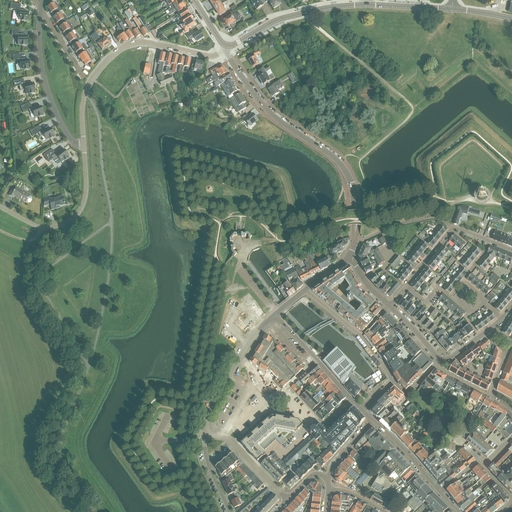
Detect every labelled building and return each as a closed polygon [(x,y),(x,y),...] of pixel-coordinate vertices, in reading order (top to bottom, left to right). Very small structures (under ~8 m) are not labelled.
[(171,4),(168,6),(169,7),(170,6),(171,8),(168,10),(169,12),(183,3),(181,0),(178,2),(177,1),(172,5),(171,4)] [(218,0),(213,0),(211,2),(213,5),(212,6),(214,10),(223,4),(225,3),(223,0),(222,0),(219,2),(219,1),(218,0)] [(255,7),(257,10),(264,6),(263,5),(266,3),(264,0),(254,0),(251,2),(254,5),(253,5),(254,7),(255,7)] [(267,0),(274,10),(281,5),(278,0),(267,0)] [(21,4),(14,4),(11,3),(10,9),(13,10),(17,10),(16,14),(19,14),(18,20),(22,20),(22,22),(27,22),(27,21),(28,21),(29,13),(25,13),(25,11),(20,10),(21,4)] [(47,7),(51,14),(51,13),(52,13),(54,16),(60,12),(61,11),(58,5),(56,6),(54,3),(51,4),(52,4),(50,5),(47,7)] [(185,7),(183,3),(169,12),(171,15),(176,11),(177,13),(181,11),(181,10),(185,7)] [(225,8),(223,4),(214,10),(217,13),(218,13),(220,16),(226,12),(223,8),(225,8)] [(94,13),(91,8),(86,11),(89,16),(94,13)] [(185,9),(172,17),(174,20),(176,18),(178,21),(189,14),(189,13),(188,11),(187,11),(185,9)] [(53,17),(57,24),(57,23),(58,23),(60,26),(68,21),(64,15),(62,16),(60,13),(53,17)] [(232,16),(224,21),(228,26),(234,23),(239,20),(238,18),(236,14),(232,16)] [(189,15),(178,23),(182,29),(185,33),(189,31),(188,29),(195,24),(192,20),(193,18),(192,16),(190,16),(189,15)] [(143,25),(144,27),(147,25),(145,23),(141,17),(138,19),(143,25)] [(135,19),(133,20),(135,24),(144,37),(148,34),(144,27),(142,29),(136,20),(135,19)] [(128,20),(125,22),(126,23),(136,38),(140,35),(136,29),(134,30),(128,20)] [(60,27),(59,27),(63,34),(64,33),(66,36),(74,31),(68,22),(60,27)] [(121,23),(119,24),(123,31),(124,33),(128,39),(129,40),(134,37),(128,28),(124,27),(121,23)] [(19,29),(12,29),(12,35),(15,35),(15,40),(18,40),(18,45),(21,45),(21,46),(27,46),(27,45),(28,45),(28,37),(24,37),(24,35),(19,35),(19,29)] [(97,30),(95,32),(97,35),(106,47),(108,45),(109,45),(111,44),(111,43),(106,37),(104,39),(97,30)] [(192,31),(186,35),(189,39),(190,41),(191,39),(194,43),(196,42),(203,38),(199,31),(194,34),(192,31)] [(66,37),(65,37),(69,44),(70,43),(71,43),(72,45),(78,42),(80,40),(76,34),(74,36),(73,33),(66,37)] [(128,39),(124,33),(116,38),(119,42),(121,40),(123,43),(128,39)] [(95,36),(92,39),(96,45),(97,44),(102,50),(103,50),(105,49),(105,48),(106,47),(97,35),(95,36)] [(72,47),(76,53),(77,52),(79,55),(88,50),(84,44),(81,45),(79,43),(75,45),(72,47)] [(79,56),(78,57),(82,63),(83,63),(82,63),(83,62),(85,65),(93,60),(87,51),(79,57),(79,56)] [(255,56),(255,57),(249,61),(253,67),(259,63),(257,60),(259,58),(257,55),(261,54),(260,51),(253,53),(255,57),(255,56)] [(161,72),(163,66),(164,62),(165,54),(163,54),(163,53),(161,53),(160,54),(160,53),(158,63),(158,64),(159,65),(157,75),(159,81),(164,79),(162,73),(161,74),(161,73),(161,72)] [(19,54),(12,55),(13,61),(17,61),(17,65),(20,65),(20,70),(24,69),(24,71),(29,70),(29,69),(30,69),(29,61),(25,61),(25,59),(20,60),(19,54)] [(107,78),(106,79),(112,86),(120,79),(119,78),(123,76),(124,77),(131,72),(133,75),(135,74),(131,69),(131,70),(130,71),(126,66),(126,65),(125,64),(124,64),(122,61),(115,66),(118,70),(115,73),(114,72),(114,73),(113,73),(111,75),(110,76),(109,75),(107,78)] [(192,63),(191,71),(200,73),(203,63),(196,61),(195,64),(192,63)] [(221,71),(225,68),(224,66),(222,66),(220,67),(219,66),(210,71),(213,76),(218,73),(221,71)] [(264,69),(259,72),(260,72),(262,76),(259,78),(262,82),(260,82),(262,84),(263,84),(263,85),(267,83),(268,83),(270,82),(269,81),(275,78),(273,74),(268,77),(266,72),(271,70),(269,66),(264,69)] [(218,73),(213,76),(206,80),(208,84),(210,83),(214,81),(215,80),(220,77),(228,73),(227,72),(225,68),(221,71),(219,72),(218,73)] [(215,80),(214,81),(215,83),(217,82),(219,86),(223,83),(232,78),(229,73),(220,78),(220,77),(215,80)] [(173,81),(171,76),(165,78),(164,79),(159,81),(161,85),(162,85),(166,84),(167,83),(173,81)] [(21,91),(25,90),(26,94),(30,94),(30,95),(35,93),(35,92),(36,92),(34,84),(30,85),(29,83),(25,84),(23,79),(13,82),(15,88),(19,86),(21,91)] [(224,84),(222,86),(228,97),(233,94),(234,94),(237,92),(235,88),(236,88),(235,85),(232,80),(224,84)] [(272,87),(269,89),(273,97),(279,93),(277,89),(283,86),(280,80),(273,84),(271,85),(272,87)] [(228,101),(226,102),(228,107),(233,104),(238,112),(237,113),(242,111),(246,108),(246,107),(245,106),(244,104),(245,103),(246,103),(246,102),(244,98),(241,94),(239,95),(235,97),(234,98),(234,97),(229,100),(228,101)] [(32,108),(30,103),(21,107),(23,113),(26,111),(29,110),(30,114),(33,113),(35,118),(38,117),(39,118),(43,116),(43,115),(44,114),(41,107),(37,108),(37,106),(32,108)] [(249,117),(245,121),(246,121),(246,120),(247,121),(248,123),(247,123),(248,124),(249,123),(250,125),(250,126),(254,123),(255,123),(258,120),(256,117),(253,114),(249,117)] [(39,126),(30,131),(33,137),(38,134),(40,137),(43,136),(46,140),(49,139),(50,140),(54,137),(54,136),(55,136),(51,129),(48,131),(47,129),(42,131),(39,126)] [(61,152),(60,151),(56,154),(52,149),(44,155),(49,162),(53,159),(55,162),(58,159),(61,163),(64,160),(65,161),(69,158),(68,157),(69,157),(66,152),(65,152),(63,151),(61,152)] [(29,195),(30,195),(16,188),(14,190),(12,189),(8,195),(13,198),(14,196),(26,202),(27,203),(29,203),(31,202),(32,200),(32,198),(31,196),(29,195)] [(478,197),(477,197),(478,198),(478,199),(479,200),(480,201),(481,201),(482,201),(483,201),(484,201),(485,200),(486,200),(486,199),(487,198),(487,197),(487,196),(487,195),(486,194),(486,193),(485,193),(484,192),(483,192),(482,192),(481,192),(480,192),(479,193),(478,194),(478,195),(478,197)] [(62,196),(51,199),(48,196),(44,197),(44,207),(48,205),(48,204),(50,203),(51,208),(64,205),(62,196)] [(458,208),(454,225),(458,226),(460,218),(461,219),(463,214),(466,215),(467,212),(479,216),(480,210),(473,208),(471,208),(470,207),(465,206),(458,208)] [(492,214),(490,220),(499,223),(500,221),(502,217),(492,214)] [(245,227),(245,222),(236,221),(236,228),(236,234),(238,234),(238,231),(245,231),(245,227)] [(435,231),(442,236),(446,231),(440,226),(435,231)] [(442,236),(435,231),(431,237),(437,242),(442,236)] [(511,238),(510,238),(510,237),(495,231),(492,239),(511,247),(511,238)] [(238,234),(236,234),(234,234),(229,241),(230,242),(231,242),(232,242),(233,242),(233,241),(235,240),(235,239),(236,239),(237,239),(237,237),(238,237),(238,236),(238,234)] [(242,238),(244,244),(246,244),(248,241),(249,240),(251,239),(251,236),(251,235),(250,235),(248,234),(247,234),(246,234),(245,235),(244,234),(243,234),(242,234),(242,236),(242,238)] [(455,245),(460,239),(454,234),(449,241),(455,245)] [(383,246),(387,243),(383,237),(379,240),(383,246)] [(437,242),(431,237),(426,243),(432,248),(437,242)] [(341,250),(343,249),(342,248),(345,247),(345,246),(346,245),(347,244),(348,238),(337,243),(338,244),(338,245),(341,250)] [(460,239),(455,245),(461,250),(466,244),(460,239)] [(332,241),(331,242),(333,247),(337,254),(341,252),(341,250),(338,245),(338,244),(337,243),(336,240),(333,242),(332,242),(332,241)] [(418,246),(424,251),(428,247),(422,242),(418,246)] [(367,258),(374,254),(379,251),(377,248),(374,249),(363,245),(358,256),(361,261),(367,258)] [(233,246),(231,247),(231,248),(232,248),(233,249),(232,250),(232,251),(232,252),(234,254),(235,255),(236,255),(237,254),(238,254),(239,253),(239,251),(241,250),(242,249),(242,247),(241,246),(236,246),(234,246),(233,246)] [(422,254),(424,251),(418,246),(414,251),(420,256),(423,259),(423,258),(425,256),(422,254)] [(443,246),(439,251),(445,256),(449,251),(443,246)] [(495,257),(498,249),(490,246),(487,254),(495,257)] [(325,251),(323,252),(325,255),(326,255),(327,257),(328,260),(333,258),(332,256),(337,254),(333,247),(328,249),(328,247),(324,248),(325,251)] [(475,247),(470,252),(476,258),(481,252),(475,247)] [(498,249),(495,257),(503,260),(506,252),(498,249)] [(417,260),(420,256),(414,251),(410,256),(416,261),(417,260)] [(445,256),(439,251),(435,256),(441,261),(445,256)] [(306,256),(304,252),(302,253),(303,254),(306,261),(304,262),(307,268),(302,270),(300,266),(295,268),(302,281),(311,276),(309,271),(312,269),(311,266),(310,265),(308,260),(306,256)] [(476,258),(470,252),(465,258),(471,263),(476,258)] [(511,254),(506,252),(503,260),(511,263),(511,259),(511,254)] [(319,254),(318,253),(316,254),(319,261),(317,263),(321,271),(326,268),(319,254)] [(322,253),(319,254),(326,268),(331,266),(328,260),(327,257),(324,259),(323,256),(323,257),(321,254),(323,254),(322,253)] [(234,257),(235,255),(234,254),(233,256),(229,259),(225,264),(226,265),(234,257)] [(487,254),(482,259),(488,265),(495,257),(487,254)] [(309,255),(306,256),(308,260),(310,265),(311,266),(312,269),(309,271),(311,276),(317,273),(321,271),(317,263),(316,262),(313,263),(310,258),(309,255)] [(414,263),(416,261),(410,256),(406,261),(415,268),(417,265),(414,263)] [(435,256),(431,261),(437,266),(441,261),(435,256)] [(287,257),(278,262),(284,272),(290,282),(290,283),(291,284),(297,291),(300,288),(303,286),(303,284),(300,281),(299,279),(299,278),(298,276),(295,270),(293,268),(287,257)] [(361,261),(360,262),(363,268),(370,264),(367,258),(361,261)] [(471,263),(465,258),(460,264),(466,269),(471,263)] [(488,265),(482,259),(477,265),(483,271),(488,265)] [(370,264),(363,268),(366,274),(373,270),(371,267),(376,264),(377,267),(380,265),(378,262),(377,260),(375,261),(370,264)] [(437,266),(431,261),(427,266),(433,270),(437,266)] [(408,264),(404,269),(410,274),(414,269),(408,264)] [(354,273),(353,272),(349,266),(333,276),(334,277),(329,280),(312,291),(323,299),(326,302),(333,307),(338,311),(345,317),(347,318),(348,320),(353,324),(355,325),(366,313),(376,302),(368,296),(358,288),(362,285),(357,278),(353,273),(354,273)] [(423,272),(428,277),(433,272),(427,267),(423,272)] [(457,273),(463,278),(468,272),(462,267),(457,273)] [(404,269),(400,274),(406,279),(410,274),(404,269)] [(423,272),(419,277),(425,282),(428,277),(423,272)] [(463,278),(457,273),(452,278),(458,283),(463,278)] [(406,279),(400,274),(396,279),(402,284),(406,279)] [(472,284),(477,278),(472,274),(467,280),(472,284)] [(374,285),(379,280),(375,275),(369,279),(374,285)] [(379,280),(374,285),(379,290),(385,283),(383,281),(386,278),(384,276),(380,279),(379,280)] [(425,282),(419,277),(415,282),(421,287),(425,282)] [(452,278),(448,284),(454,289),(458,283),(452,278)] [(481,282),(477,278),(472,284),(476,288),(481,282)] [(281,287),(289,297),(295,292),(288,282),(281,287)] [(421,287),(415,282),(410,287),(416,292),(421,287)] [(481,282),(476,288),(481,292),(486,286),(481,282)] [(391,288),(391,287),(385,283),(379,290),(385,294),(386,293),(388,291),(390,288),(391,288)] [(454,289),(448,284),(443,289),(449,295),(454,289)] [(486,286),(481,292),(486,296),(491,290),(486,286)] [(404,310),(411,301),(415,297),(409,292),(407,295),(410,297),(406,302),(403,299),(398,305),(404,310)] [(444,305),(449,299),(444,294),(438,300),(444,305)] [(506,294),(502,299),(508,304),(511,299),(506,294)] [(455,303),(449,299),(444,305),(450,310),(455,303)] [(508,304),(502,299),(498,303),(504,308),(508,304)] [(411,301),(404,310),(411,316),(416,310),(412,306),(414,304),(411,301)] [(376,302),(366,313),(368,314),(371,311),(372,313),(371,314),(372,315),(371,316),(374,318),(375,317),(380,312),(380,309),(378,307),(379,305),(376,302)] [(460,308),(455,303),(450,310),(455,314),(460,308)] [(504,308),(498,303),(494,308),(500,313),(504,308)] [(421,305),(419,309),(412,317),(417,321),(422,315),(425,312),(427,310),(421,305)] [(460,308),(455,314),(461,319),(466,313),(460,308)] [(402,348),(411,341),(404,330),(396,325),(398,323),(386,311),(381,316),(393,328),(392,330),(389,333),(393,337),(392,338),(393,340),(394,339),(397,337),(400,342),(398,344),(399,345),(401,348),(402,347),(402,348)] [(485,316),(490,322),(496,318),(491,312),(485,316)] [(373,319),(366,313),(355,325),(361,331),(363,331),(373,319)] [(422,315),(417,321),(422,326),(427,320),(429,317),(424,313),(422,315)] [(485,316),(479,320),(484,327),(490,322),(485,316)] [(371,341),(386,325),(379,319),(376,322),(376,323),(369,331),(369,330),(365,334),(371,341)] [(427,320),(422,326),(427,330),(432,324),(427,320)] [(484,327),(479,320),(473,325),(478,331),(484,327)] [(463,329),(468,336),(474,331),(469,325),(466,327),(461,321),(459,323),(460,325),(463,329)] [(386,325),(371,341),(374,346),(375,346),(388,335),(387,334),(389,332),(392,329),(387,324),(386,325)] [(432,324),(427,330),(432,334),(438,328),(432,324)] [(511,331),(506,327),(502,333),(509,337),(511,331)] [(437,340),(443,335),(446,332),(444,330),(441,332),(438,329),(432,334),(437,340)] [(468,336),(463,329),(457,334),(462,340),(468,336)] [(389,334),(388,335),(375,346),(378,351),(392,341),(390,338),(391,337),(389,334)] [(443,335),(437,340),(439,342),(438,342),(447,352),(453,347),(453,346),(462,340),(457,334),(448,341),(445,336),(443,335)] [(394,339),(393,340),(392,341),(378,351),(383,358),(399,345),(398,344),(400,342),(397,337),(394,339)] [(408,350),(415,344),(411,340),(411,341),(402,348),(403,348),(404,347),(408,350)] [(478,345),(483,352),(487,347),(486,347),(483,344),(481,343),(478,345)] [(277,347),(281,354),(286,351),(283,344),(277,347)] [(411,354),(418,348),(417,346),(416,346),(415,344),(408,350),(408,351),(409,351),(410,353),(411,354)] [(399,345),(383,358),(386,361),(388,364),(398,358),(400,356),(397,351),(401,348),(399,345)] [(472,349),(469,350),(474,357),(476,356),(477,357),(478,357),(480,355),(478,354),(481,352),(477,345),(472,349)] [(494,345),(492,349),(496,350),(493,357),(500,360),(502,353),(494,345)] [(367,347),(365,349),(377,363),(379,360),(367,347)] [(415,358),(422,352),(420,350),(418,348),(411,354),(415,358)] [(325,359),(323,361),(326,365),(331,371),(339,380),(343,385),(345,387),(346,389),(349,392),(353,396),(355,398),(355,397),(356,397),(357,396),(357,395),(359,393),(361,390),(360,390),(361,390),(361,389),(362,389),(362,387),(362,386),(362,385),(362,384),(361,383),(356,379),(354,378),(353,377),(351,375),(350,374),(351,374),(351,373),(353,371),(352,370),(354,367),(348,362),(343,356),(342,355),(340,353),(337,350),(332,355),(331,354),(329,356),(328,357),(326,359),(325,359)] [(467,352),(463,355),(468,361),(469,360),(471,362),(473,360),(472,358),(474,357),(469,350),(467,352)] [(500,381),(497,391),(506,395),(511,398),(511,387),(506,384),(507,382),(508,380),(511,381),(511,350),(511,351),(503,373),(504,373),(501,381),(500,381)] [(245,364),(238,375),(255,386),(269,400),(278,392),(273,386),(264,377),(252,369),(253,368),(258,371),(259,368),(256,366),(261,356),(253,351),(247,361),(245,364)] [(394,376),(398,383),(399,383),(406,390),(433,363),(422,352),(415,358),(408,365),(405,367),(404,368),(400,371),(394,376)] [(291,355),(287,358),(292,365),(297,361),(291,355)] [(462,356),(458,359),(462,365),(464,364),(465,366),(468,364),(467,362),(468,361),(463,355),(462,356)] [(491,356),(488,362),(490,363),(497,366),(500,360),(493,357),(491,356)] [(388,364),(388,365),(389,367),(390,369),(391,371),(393,374),(394,375),(394,376),(400,371),(404,368),(408,365),(407,365),(405,366),(405,367),(405,366),(401,362),(398,358),(388,364)] [(453,364),(449,371),(455,375),(457,375),(460,368),(456,366),(457,364),(454,362),(453,364)] [(487,365),(484,375),(486,375),(485,377),(493,380),(497,366),(490,363),(489,366),(487,365)] [(300,373),(306,367),(304,364),(298,369),(300,373)] [(311,369),(307,373),(311,378),(316,374),(321,370),(317,365),(311,369)] [(460,368),(457,375),(461,378),(463,379),(467,372),(465,371),(466,369),(463,368),(462,370),(460,368)] [(324,374),(321,370),(316,374),(319,378),(324,374)] [(428,378),(425,382),(433,388),(436,390),(443,395),(449,384),(444,381),(447,377),(437,371),(435,370),(428,378)] [(467,372),(463,379),(468,382),(471,383),(475,376),(472,375),(473,373),(472,373),(470,371),(469,373),(467,372)] [(311,378),(307,373),(299,380),(303,385),(307,382),(311,378)] [(314,383),(319,378),(316,374),(311,378),(307,382),(310,386),(312,384),(313,384),(314,383)] [(324,374),(319,378),(314,383),(316,385),(319,383),(321,385),(329,379),(324,374)] [(475,376),(471,383),(474,385),(479,387),(483,380),(480,379),(481,377),(479,376),(478,376),(477,377),(475,376)] [(283,377),(274,385),(279,390),(288,382),(283,377)] [(449,384),(443,395),(445,397),(446,396),(447,396),(448,394),(447,394),(450,388),(449,388),(450,384),(451,385),(454,380),(447,377),(444,381),(449,384)] [(387,378),(370,391),(373,395),(390,383),(387,378)] [(320,399),(321,402),(321,404),(325,401),(326,401),(332,395),(328,391),(334,386),(332,383),(329,379),(321,385),(321,386),(317,390),(315,391),(317,395),(320,398),(320,399)] [(483,380),(479,387),(480,388),(487,391),(491,384),(487,383),(488,381),(486,379),(485,381),(483,380)] [(450,384),(449,388),(450,388),(452,389),(452,388),(454,390),(453,392),(456,393),(458,394),(463,385),(461,384),(459,383),(458,382),(454,380),(451,385),(450,384)] [(425,382),(421,387),(428,394),(430,392),(432,394),(436,390),(433,388),(425,382)] [(467,387),(463,385),(458,394),(456,397),(457,398),(458,397),(459,395),(460,392),(463,394),(466,395),(465,398),(469,400),(474,391),(467,387)] [(338,389),(334,386),(328,391),(332,395),(338,389)] [(391,402),(388,406),(393,411),(397,407),(398,407),(399,406),(404,400),(406,398),(395,387),(385,395),(389,399),(392,402),(392,403),(391,402)] [(325,401),(321,404),(313,411),(316,415),(324,408),(341,393),(338,389),(332,395),(326,401),(325,401)] [(474,391),(469,400),(469,401),(476,405),(482,395),(474,391)] [(320,398),(317,395),(313,399),(307,392),(301,397),(312,410),(321,402),(320,399),(320,398)] [(346,399),(341,393),(324,408),(316,415),(316,414),(322,421),(346,399)] [(389,399),(385,395),(377,403),(381,407),(389,399)] [(482,395),(476,405),(476,406),(478,407),(476,411),(478,413),(483,405),(487,398),(482,395)] [(480,414),(479,416),(481,418),(482,418),(485,420),(485,419),(489,415),(486,413),(489,408),(493,402),(490,400),(489,399),(487,398),(483,405),(484,406),(480,414)] [(381,407),(377,403),(370,411),(376,417),(377,417),(383,409),(384,410),(388,406),(391,402),(392,403),(392,402),(389,399),(381,407)] [(489,408),(486,413),(489,415),(491,417),(494,412),(495,410),(499,405),(493,402),(489,408)] [(485,420),(482,423),(493,433),(495,430),(496,429),(497,427),(506,417),(505,416),(509,412),(499,405),(495,410),(498,412),(497,414),(500,416),(493,425),(485,419),(485,420)] [(383,409),(377,417),(382,421),(389,415),(388,415),(393,411),(388,406),(384,410),(383,409)] [(389,415),(382,421),(391,430),(403,419),(397,412),(401,408),(399,406),(398,407),(397,407),(393,411),(388,415),(389,415)] [(316,424),(308,431),(316,440),(318,439),(321,436),(331,447),(337,452),(336,452),(337,452),(357,429),(356,429),(359,426),(360,426),(365,419),(363,417),(362,415),(361,415),(361,414),(359,413),(359,412),(354,408),(353,409),(352,410),(352,409),(350,411),(350,412),(349,413),(348,413),(346,416),(345,417),(344,418),(343,418),(343,419),(342,419),(342,420),(341,420),(340,421),(339,422),(338,423),(337,424),(336,425),(335,426),(334,427),(333,427),(332,428),(331,429),(330,430),(327,426),(323,425),(322,426),(320,425),(318,427),(316,424)] [(412,415),(414,417),(416,415),(421,420),(424,418),(416,411),(412,415)] [(497,427),(496,429),(506,438),(507,439),(510,436),(506,431),(504,432),(501,429),(508,421),(511,424),(511,415),(509,412),(505,416),(506,417),(497,427)] [(475,417),(471,414),(470,414),(461,427),(471,435),(474,432),(468,427),(470,425),(475,417)] [(295,433),(303,426),(298,421),(273,416),(242,444),(258,462),(266,455),(263,452),(257,446),(276,429),(295,433)] [(391,430),(394,433),(397,436),(401,440),(408,433),(407,431),(407,430),(406,429),(404,429),(403,427),(404,426),(406,424),(406,422),(403,419),(391,430)] [(373,439),(379,434),(373,428),(365,436),(362,438),(356,446),(355,449),(358,452),(360,450),(373,438),(373,439)] [(471,435),(466,441),(487,458),(494,450),(485,442),(487,439),(475,430),(475,431),(474,432),(471,435)] [(408,433),(401,440),(409,448),(411,450),(419,443),(420,442),(418,439),(415,442),(412,439),(411,438),(412,437),(408,433)] [(373,438),(360,450),(362,453),(370,445),(377,453),(379,451),(381,453),(371,463),(377,469),(380,466),(385,461),(395,451),(396,451),(379,434),(373,439),(373,438)] [(318,442),(320,445),(322,446),(327,451),(333,456),(337,452),(336,452),(331,447),(321,436),(318,439),(320,440),(318,442)] [(314,445),(313,443),(308,439),(305,441),(309,446),(311,447),(314,445)] [(498,469),(493,464),(488,469),(494,474),(493,474),(498,479),(498,480),(502,484),(502,483),(504,485),(503,485),(504,486),(511,494),(511,440),(509,444),(511,446),(508,450),(508,449),(508,450),(511,454),(511,455),(509,458),(506,461),(503,464),(501,467),(498,469)] [(419,443),(411,450),(416,456),(424,464),(438,452),(439,450),(437,448),(430,454),(431,456),(430,456),(427,453),(429,452),(429,451),(428,450),(427,448),(426,448),(425,447),(423,448),(419,443)] [(466,461),(471,457),(463,448),(458,453),(466,461)] [(312,449),(310,450),(314,455),(312,457),(321,467),(325,464),(320,457),(314,451),(312,449)] [(323,453),(319,449),(317,451),(320,454),(319,455),(321,457),(320,457),(325,464),(329,460),(323,453)] [(325,451),(323,453),(329,460),(333,456),(327,451),(326,452),(325,451)] [(354,451),(350,455),(354,458),(357,461),(358,462),(357,462),(362,467),(365,464),(359,459),(361,457),(358,454),(354,451)] [(379,476),(371,487),(383,495),(394,485),(396,482),(397,482),(400,479),(411,468),(406,462),(395,451),(385,461),(380,466),(377,469),(378,469),(375,472),(379,476)] [(438,452),(424,464),(431,473),(442,463),(443,463),(448,459),(451,457),(448,454),(441,460),(439,457),(441,456),(438,452)] [(233,453),(228,458),(228,459),(235,467),(237,466),(237,465),(240,462),(239,461),(233,453)] [(349,456),(344,462),(351,468),(358,474),(360,473),(355,468),(355,466),(353,465),(356,462),(349,456)] [(306,458),(303,461),(311,470),(317,465),(309,457),(307,459),(306,458)] [(466,461),(463,464),(464,466),(467,463),(469,465),(475,460),(471,457),(466,461)] [(228,458),(221,463),(229,472),(235,467),(228,459),(228,458)] [(265,471),(272,463),(268,458),(261,465),(264,468),(263,469),(265,471)] [(448,466),(451,463),(451,462),(453,460),(452,459),(449,460),(448,459),(443,463),(442,463),(431,473),(437,481),(448,471),(451,474),(453,472),(453,471),(452,471),(448,466)] [(336,474),(335,476),(336,476),(336,477),(337,478),(336,479),(337,482),(339,482),(339,483),(344,486),(349,488),(350,489),(350,487),(356,481),(355,480),(359,476),(350,468),(344,462),(336,470),(336,474)] [(229,472),(221,463),(216,468),(219,472),(219,471),(220,473),(222,475),(223,477),(229,472)] [(272,463),(265,471),(267,472),(268,471),(270,474),(277,467),(272,463)] [(448,477),(440,483),(443,486),(443,487),(444,486),(446,484),(446,485),(447,484),(452,479),(457,475),(460,473),(466,468),(464,466),(463,464),(462,463),(457,467),(457,468),(453,471),(453,472),(452,473),(451,474),(448,477)] [(311,470),(306,464),(300,468),(306,474),(311,470)] [(480,481),(488,474),(486,472),(484,469),(480,464),(472,471),(476,475),(477,476),(474,478),(474,479),(477,483),(479,482),(480,481)] [(241,470),(238,467),(236,469),(244,477),(247,476),(245,474),(243,472),(241,470)] [(281,472),(277,467),(270,474),(273,477),(272,477),(274,479),(281,472)] [(306,474),(300,468),(295,473),(301,479),(306,474)] [(396,482),(396,483),(399,487),(404,484),(404,485),(415,474),(415,473),(411,468),(400,479),(397,482),(396,482)] [(369,481),(373,478),(366,471),(355,481),(360,487),(368,480),(369,481)] [(440,483),(451,474),(448,471),(437,481),(440,483)] [(281,472),(274,479),(275,481),(276,480),(279,483),(286,476),(281,472)] [(226,489),(232,486),(230,482),(234,480),(230,474),(226,478),(227,480),(223,483),(226,489)] [(293,474),(289,478),(293,483),(294,482),(296,484),(300,480),(293,474)] [(415,474),(404,485),(408,489),(410,487),(419,479),(419,478),(415,474)] [(480,481),(479,482),(482,486),(486,484),(491,479),(488,474),(480,481)] [(447,491),(450,495),(460,487),(463,485),(464,487),(468,484),(470,482),(474,479),(474,478),(473,477),(469,479),(469,478),(462,484),(460,481),(459,481),(458,481),(458,482),(457,482),(453,486),(452,485),(451,486),(452,487),(447,490),(447,491)] [(289,478),(284,483),(288,486),(290,489),(294,486),(293,484),(293,483),(289,478)] [(426,485),(419,479),(410,487),(408,489),(407,490),(413,497),(426,485)] [(492,480),(487,484),(495,495),(501,490),(500,489),(498,487),(492,480)] [(313,494),(314,494),(321,495),(322,495),(322,488),(323,487),(319,484),(316,483),(312,482),(307,488),(313,494)] [(495,495),(487,484),(482,489),(488,498),(498,510),(504,505),(495,495)] [(403,507),(400,511),(398,511),(413,511),(433,493),(426,485),(413,497),(407,504),(411,508),(407,511),(403,507)] [(460,487),(450,495),(455,501),(466,492),(467,491),(464,487),(463,485),(460,487)] [(234,490),(232,486),(226,489),(229,495),(233,493),(234,496),(240,493),(238,489),(234,490)] [(469,490),(467,491),(466,492),(455,501),(459,505),(466,499),(466,500),(473,495),(470,492),(473,489),(472,488),(469,490)] [(466,500),(466,499),(459,505),(464,511),(476,501),(483,494),(480,488),(473,495),(466,500)] [(306,489),(302,492),(309,499),(311,494),(310,494),(306,489)] [(501,490),(495,495),(504,505),(508,501),(508,499),(501,490)] [(302,493),(299,496),(304,502),(306,504),(309,499),(302,492),(302,493)] [(240,493),(234,496),(235,498),(235,499),(235,500),(231,502),(235,508),(241,505),(239,499),(242,498),(240,493)] [(440,500),(433,493),(413,511),(415,511),(422,506),(427,511),(433,511),(437,509),(436,508),(438,506),(436,504),(440,500)] [(269,499),(275,504),(279,500),(274,494),(269,499)] [(314,494),(313,502),(320,503),(321,495),(314,494)] [(384,508),(388,502),(375,494),(372,497),(370,500),(384,508)] [(486,498),(483,494),(476,501),(464,511),(470,511),(474,508),(480,502),(485,499),(486,498)] [(304,502),(299,496),(294,501),(292,504),(300,511),(302,511),(305,508),(301,505),(304,502)] [(349,503),(353,503),(355,500),(352,499),(349,498),(346,497),(338,496),(336,496),(335,497),(334,498),(333,499),(333,500),(346,502),(346,505),(349,505),(349,503)] [(388,502),(384,508),(388,510),(392,505),(396,500),(392,497),(388,502)] [(488,498),(486,500),(487,502),(483,505),(485,506),(488,511),(494,511),(498,510),(488,498)] [(269,499),(265,503),(270,509),(275,504),(269,499)] [(479,509),(476,511),(480,511),(481,511),(480,510),(485,506),(483,505),(487,502),(486,500),(485,499),(480,502),(482,505),(479,509)] [(445,511),(448,509),(440,500),(436,504),(438,506),(436,508),(437,509),(433,511),(427,511),(422,506),(415,511),(445,511)] [(354,505),(350,511),(362,511),(363,511),(366,506),(363,504),(362,505),(358,502),(357,501),(354,505)] [(482,505),(480,502),(474,508),(470,511),(476,511),(479,509),(482,505)] [(267,511),(270,509),(265,503),(261,508),(265,511),(267,511)]
